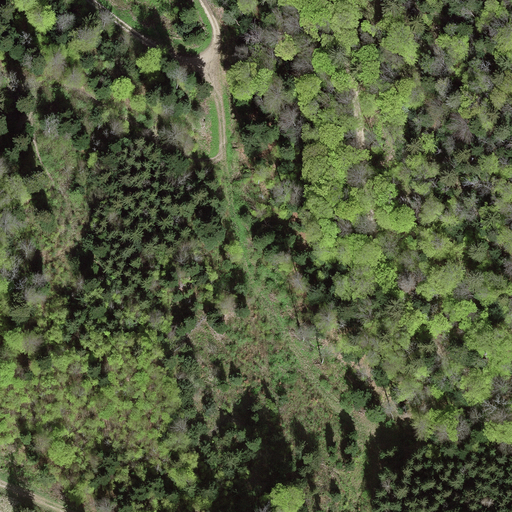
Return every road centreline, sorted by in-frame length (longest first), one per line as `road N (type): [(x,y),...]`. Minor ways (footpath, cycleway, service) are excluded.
road 1 (track): [(324,0),(347,55),(384,269),(449,359),(511,379)]
road 2 (track): [(223,153),(253,283),(363,436)]
road 3 (track): [(88,0),(184,61),(207,59)]
